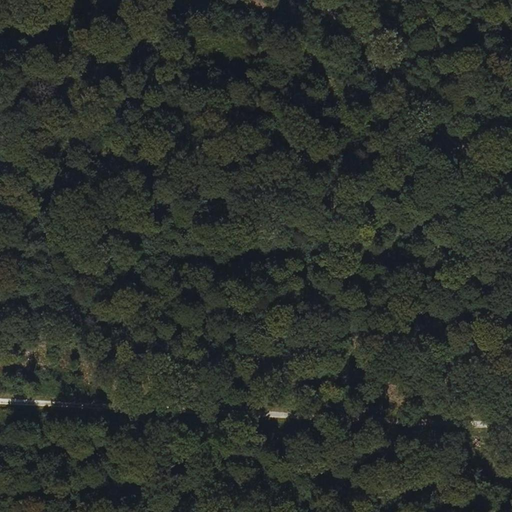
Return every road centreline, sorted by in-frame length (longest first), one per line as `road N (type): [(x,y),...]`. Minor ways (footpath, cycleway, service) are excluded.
road 1 (track): [(0,401),(511,427)]
road 2 (track): [(318,0),(511,199)]
